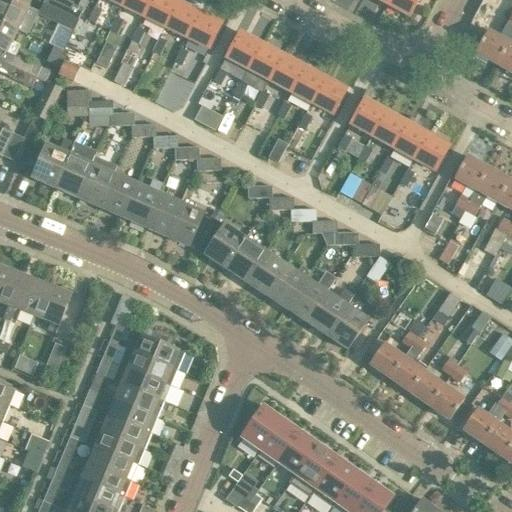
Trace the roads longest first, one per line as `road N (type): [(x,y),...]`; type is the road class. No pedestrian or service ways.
road 1 (residential): [(249,339),(127,267),(0,215)]
road 2 (residential): [(504,511),(327,391)]
road 3 (unclassified): [(181,511),(249,339)]
road 4 (residential): [(426,75),(276,0)]
road 5 (unknown): [(379,51),(304,192)]
road 6 (unknown): [(242,0),(181,127)]
